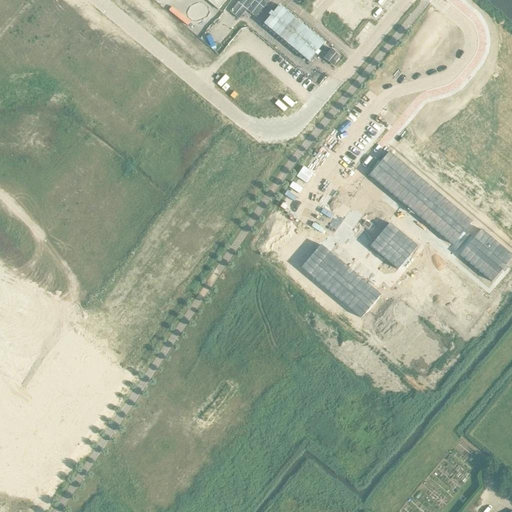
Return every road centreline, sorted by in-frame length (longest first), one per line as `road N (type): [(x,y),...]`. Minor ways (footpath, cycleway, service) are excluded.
road 1 (tertiary): [(138,326),(413,0)]
road 2 (tertiary): [(385,0),(124,314)]
road 3 (track): [(239,120),(97,0)]
road 4 (track): [(200,88),(311,0)]
road 5 (residential): [(0,209),(96,292)]
road 6 (tertiary): [(47,405),(86,386),(138,326)]
